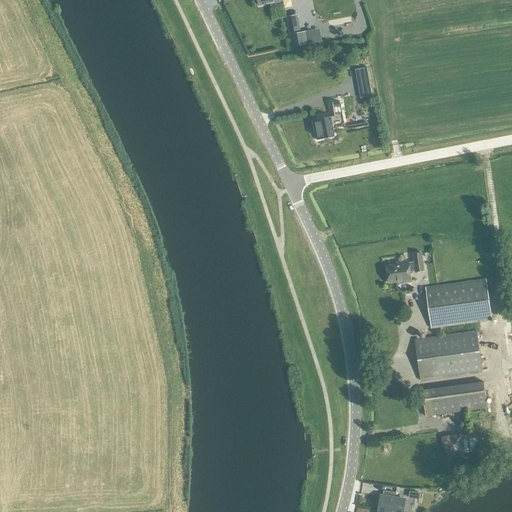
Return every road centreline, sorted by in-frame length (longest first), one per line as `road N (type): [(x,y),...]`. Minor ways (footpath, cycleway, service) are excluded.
road 1 (tertiary): [(341,511),(355,433),(350,350),(329,270),(291,187)]
road 2 (unclassified): [(291,187),(511,139)]
road 3 (tertiary): [(291,187),(202,0)]
road 4 (track): [(483,145),(511,327)]
